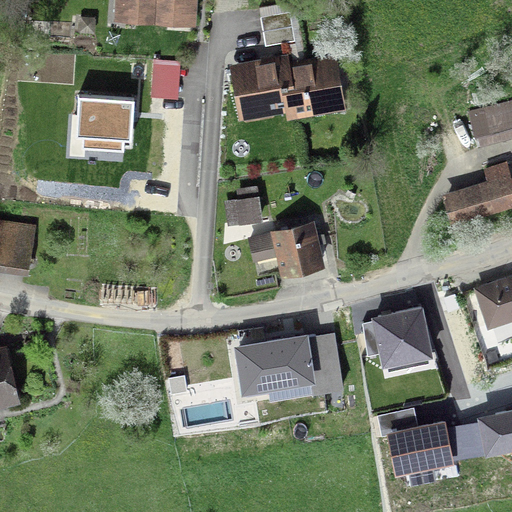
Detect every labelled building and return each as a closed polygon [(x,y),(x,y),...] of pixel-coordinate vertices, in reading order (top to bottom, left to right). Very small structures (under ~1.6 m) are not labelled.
[(121,0),(121,17),(157,18),(157,0),(121,0)] [(192,0),(157,0),(157,18),(192,19),(192,0)] [(262,30),(292,24),(289,8),(259,14),(262,30)] [(292,24),(262,30),(267,51),(297,44),(292,24)] [(288,105),(283,70),(283,63),(234,70),(240,112),(288,105)] [(283,70),(288,105),(290,116),(340,109),(334,63),(283,70)] [(181,66),(154,65),(152,100),(178,102),(181,66)] [(511,108),(469,120),(478,153),(511,143),(511,108)] [(489,188),(444,200),(453,229),(511,212),(511,179),(509,168),(485,174),(489,188)] [(258,219),(254,187),(236,190),(237,199),(225,201),(228,223),(258,219)] [(34,225),(0,220),(0,261),(28,265),(34,225)] [(315,226),(251,240),(257,266),(279,262),(283,280),(325,271),(315,226)] [(511,279),(477,293),(493,334),(511,326),(511,279)] [(434,357),(423,307),(372,319),(383,368),(434,357)] [(316,385),(308,335),(234,347),(242,397),(316,385)] [(8,349),(0,350),(0,399),(19,395),(8,349)] [(511,452),(511,411),(477,419),(485,458),(511,452)] [(454,467),(445,421),(385,432),(394,479),(454,467)]
